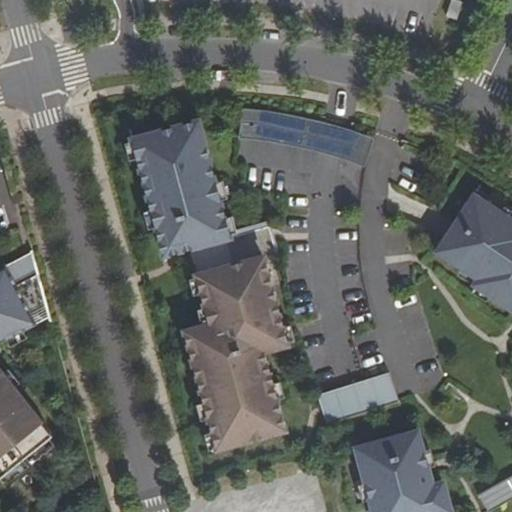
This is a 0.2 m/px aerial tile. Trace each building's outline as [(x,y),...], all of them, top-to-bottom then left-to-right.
[(239,109),(240,137),(271,141),(294,145),(317,151),(342,158),(367,166),(376,138),(348,128),(323,121),(298,115),(274,112),(239,109)] [(273,233),(228,245),(225,232),(199,121),(135,140),(166,255),(190,249),(211,324),(186,331),(218,449),(286,430),(265,352),(289,345),(266,258),(279,255),(273,233)] [(511,220),(476,196),(439,252),(480,279),(476,285),(511,309),(511,220)] [(225,232),(228,245),(273,233),(275,232),(272,220),(225,232)] [(6,266),(35,324),(51,315),(33,251),(6,266)] [(0,481),(56,434),(0,368),(0,342),(35,324),(6,266),(0,269),(0,481)] [(390,374),(320,395),(328,423),(399,402),(390,374)] [(426,429),(365,446),(382,511),(454,511),(460,511),(451,481),(441,483),(426,429)] [(489,511),(511,499),(511,488),(508,481),(480,496),(488,511),(489,511)]
